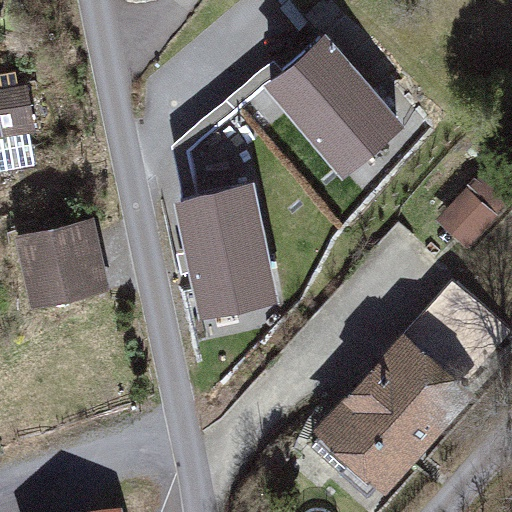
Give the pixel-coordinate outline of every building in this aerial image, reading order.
[(265,83),(344,175),(404,124),(326,32),(265,83)] [(471,244),(509,196),(479,172),(440,219),(471,244)] [(255,180),(178,194),(202,314),(278,299),(255,180)] [(81,222),(23,235),(37,300),(95,287),(81,222)] [(316,434),(380,490),(468,391),(404,334),(316,434)]
